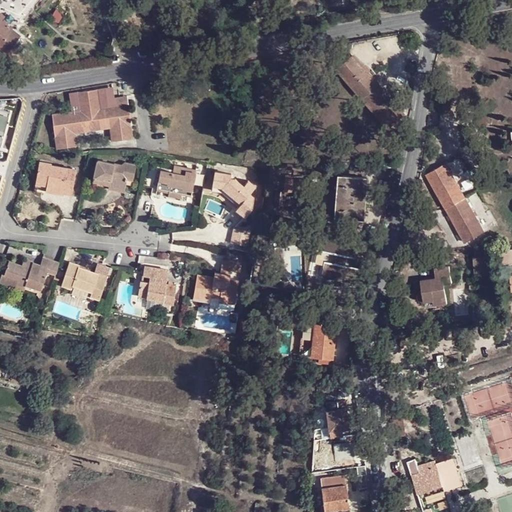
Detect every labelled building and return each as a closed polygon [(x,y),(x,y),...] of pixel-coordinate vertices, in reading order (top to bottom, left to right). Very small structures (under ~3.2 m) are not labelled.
[(0,49),(6,55),(19,38),(0,22),(0,49)] [(353,55),(337,69),(388,128),(404,114),(353,55)] [(73,112),(53,115),(58,149),(79,146),(78,133),(104,129),(105,142),(134,138),(129,97),(120,98),(121,106),(109,107),(106,89),(70,94),(73,112)] [(226,90),(167,98),(170,117),(228,108),(226,90)] [(0,143),(3,144),(12,112),(0,109),(0,110),(0,143)] [(42,161),(38,183),(49,185),(47,190),(66,195),(66,193),(74,195),(79,170),(53,164),(53,163),(42,161)] [(96,177),(104,179),(112,181),(110,188),(126,191),(128,182),(133,183),(137,168),(126,165),(119,168),(99,163),(96,177)] [(446,164),(427,175),(466,242),(485,231),(446,164)] [(153,190),(167,193),(178,194),(188,197),(192,172),(171,168),(170,175),(157,172),(153,190)] [(213,187),(222,189),(240,206),(238,210),(235,212),(244,220),(251,213),(253,200),(250,198),(254,190),(247,184),(243,188),(235,181),(231,181),(232,177),(216,174),(213,187)] [(294,191),(294,174),(284,174),(284,191),(294,191)] [(368,177),(339,175),(335,217),(364,219),(368,177)] [(112,181),(104,179),(103,186),(110,188),(112,181)] [(49,185),(38,183),(36,191),(46,193),(47,190),(49,185)] [(240,206),(222,189),(221,194),(238,210),(240,206)] [(250,235),(233,232),(231,247),(247,250),(250,235)] [(356,244),(320,239),(319,252),(339,255),(337,266),(326,265),(324,277),(359,283),(361,270),(345,268),(347,256),(354,257),(356,244)] [(488,248),(474,250),(475,258),(472,259),(474,275),(487,274),(486,272),(490,272),(488,248)] [(224,264),(241,264),(241,254),(224,254),(224,264)] [(56,275),(60,264),(44,259),(41,267),(33,264),(31,270),(24,267),(10,262),(5,276),(18,280),(16,285),(25,288),(27,286),(42,291),(49,273),(56,275)] [(26,261),(24,267),(31,270),(33,264),(26,261)] [(62,286),(72,289),(73,286),(91,292),(90,297),(99,300),(107,276),(98,273),(97,274),(79,267),(78,266),(70,263),(62,286)] [(220,283),(215,281),(200,278),(195,301),(211,304),(212,300),(223,302),(236,305),(240,285),(234,284),(236,276),(241,277),(243,268),(224,264),(221,277),(220,283)] [(438,278),(423,280),(424,289),(422,290),(420,290),(419,291),(419,292),(418,293),(418,294),(417,295),(417,296),(418,297),(418,298),(419,300),(420,300),(422,301),(423,301),(439,299),(439,304),(449,302),(446,283),(453,282),(451,266),(436,268),(438,278)] [(146,268),(144,277),(151,278),(150,283),(144,282),(142,282),(139,297),(164,302),(163,306),(174,308),(178,289),(171,287),(166,287),(167,281),(169,272),(146,268)] [(18,280),(5,276),(4,281),(16,285),(18,280)] [(73,286),(72,289),(70,293),(89,300),(90,297),(91,292),(73,286)] [(315,324),(303,323),(300,356),(312,356),(315,324)] [(340,326),(315,324),(312,356),(334,359),(336,335),(339,336),(340,326)] [(29,329),(18,326),(17,332),(19,333),(28,335),(29,329)] [(25,374),(0,368),(0,377),(23,383),(25,374)] [(346,400),(325,403),(329,433),(340,432),(340,429),(350,428),(348,419),(346,400)] [(400,419),(390,421),(394,438),(404,436),(400,419)] [(436,462),(410,470),(418,495),(444,487),(436,462)] [(367,475),(365,466),(357,467),(358,476),(367,475)] [(320,479),(324,511),(340,509),(350,508),(348,486),(346,486),(345,476),(320,479)]
